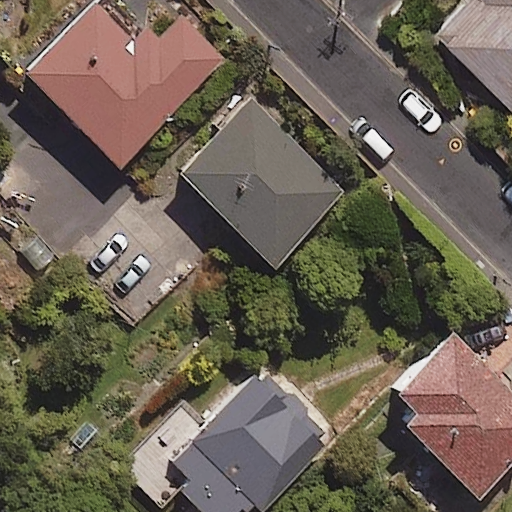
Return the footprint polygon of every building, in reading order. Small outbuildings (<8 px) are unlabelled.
[(85,0),(21,61),(114,158),(220,58),(177,12),(142,45),(99,0),(85,0)] [(511,95),(511,0),(448,0),(425,22),(504,103),(511,95)] [(341,190),(249,92),(175,161),(268,260),(341,190)] [(511,451),(511,391),(448,323),(390,378),(411,401),(399,412),(472,489),(511,451)] [(187,386),(193,391),(223,361),(191,329),(131,389),(158,415),(187,386)] [(325,444),(252,366),(184,430),(257,508),(325,444)]
